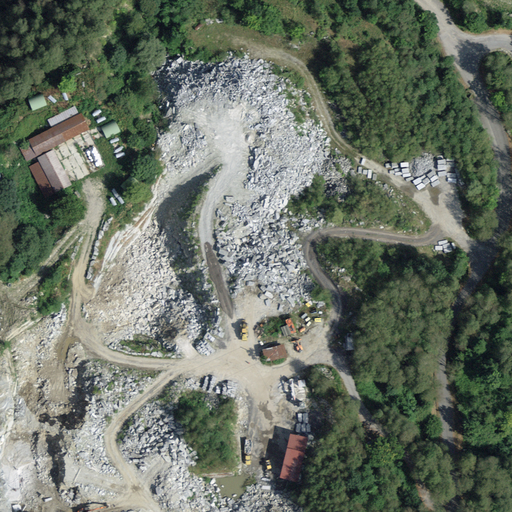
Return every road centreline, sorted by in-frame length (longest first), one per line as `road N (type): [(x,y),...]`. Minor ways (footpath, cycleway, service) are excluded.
road 1 (track): [(258,380),(327,345),(335,320),(331,286),(275,221),(241,134),(241,97),(258,56),(282,54),(299,65),(346,149),(426,200),(485,259)]
road 2 (unclassified): [(511,43),(487,43),(467,61),(503,153),(504,213),(444,339),(454,511)]
road 3 (track): [(97,187),(75,322),(101,351),(150,364),(230,355),(223,292),(177,196)]
road 4 (track): [(437,511),(401,447),(357,404),(327,345)]
road 5 (track): [(133,511),(107,445),(117,423),(180,363)]
road 6 (track): [(230,355),(265,394),(272,467)]
